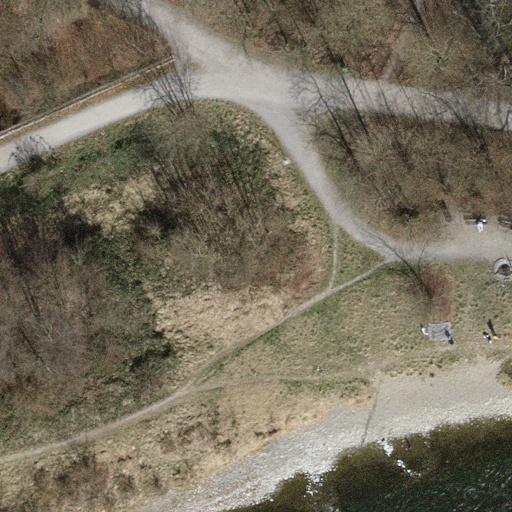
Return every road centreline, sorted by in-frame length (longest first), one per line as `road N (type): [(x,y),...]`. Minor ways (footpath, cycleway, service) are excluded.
road 1 (track): [(511,113),(371,94),(258,65),(170,87),(0,162)]
road 2 (track): [(127,0),(258,65)]
